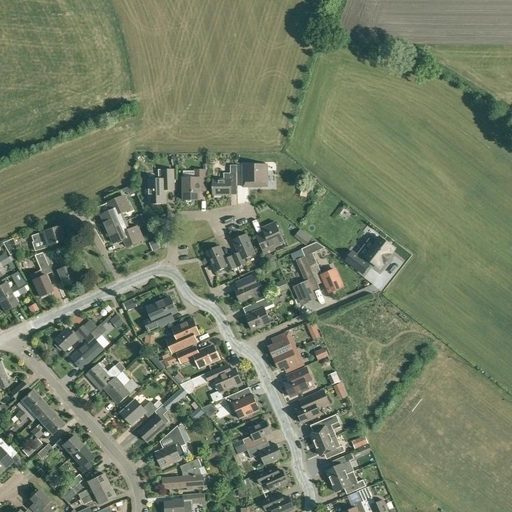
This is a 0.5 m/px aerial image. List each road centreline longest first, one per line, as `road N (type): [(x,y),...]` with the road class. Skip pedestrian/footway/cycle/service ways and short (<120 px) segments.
road 1 (residential): [(139,511),(130,472),(4,338)]
road 2 (residential): [(307,511),(309,491),(296,472),(294,446),(257,362),(243,349)]
road 3 (residential): [(243,349),(372,288)]
road 4 (residential): [(121,286),(4,338)]
road 5 (residential): [(167,269),(169,220),(239,216)]
